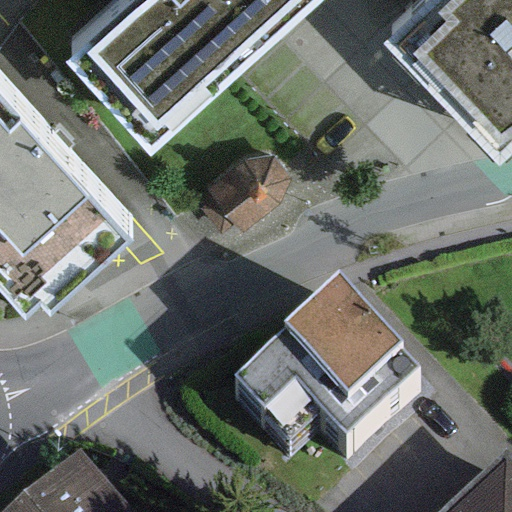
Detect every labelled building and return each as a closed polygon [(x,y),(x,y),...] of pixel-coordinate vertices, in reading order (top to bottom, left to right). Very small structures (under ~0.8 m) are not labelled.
[(287,0),(95,0),(65,28),(152,123),(287,0)] [(511,0),(390,0),(385,5),(500,128),(511,117),(511,0)] [(0,67),(0,254),(19,275),(32,264),(43,277),(124,204),(0,67)] [(202,200),(223,226),(236,216),(244,225),(281,197),(292,172),(273,146),(247,153),(211,181),(217,189),(202,200)] [(336,297),(231,392),(292,460),(324,431),(351,460),(424,393),(336,297)] [(511,511),(511,476),(509,473),(465,511),(511,511)] [(111,511),(83,479),(44,511),(111,511)]
